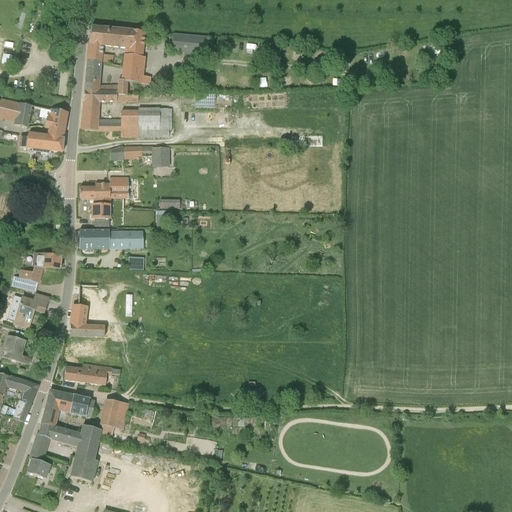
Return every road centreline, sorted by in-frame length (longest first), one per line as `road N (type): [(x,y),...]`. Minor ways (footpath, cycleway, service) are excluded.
road 1 (track): [(112,396),(230,410),(511,408)]
road 2 (tertiary): [(45,385),(69,277),(69,176)]
road 3 (tertiary): [(69,176),(86,0)]
road 4 (track): [(199,60),(371,76)]
road 5 (tertiary): [(0,501),(45,385)]
